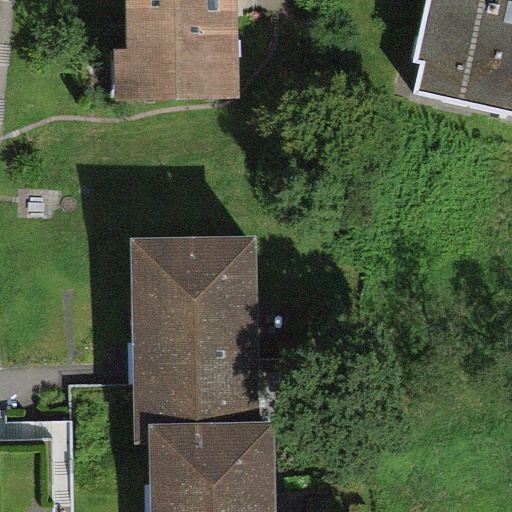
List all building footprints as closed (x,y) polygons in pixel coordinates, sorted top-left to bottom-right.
[(241,89),(240,0),(130,0),(131,48),(121,48),(121,90),(241,89)] [(511,0),(436,0),(415,89),(511,111),(511,0)] [(260,429),(255,232),(132,235),(137,432),(150,432),(260,429)] [(260,429),(150,432),(151,511),(275,511),(274,429),(260,429)] [(37,450),(5,453),(8,492),(40,489),(37,450)]
